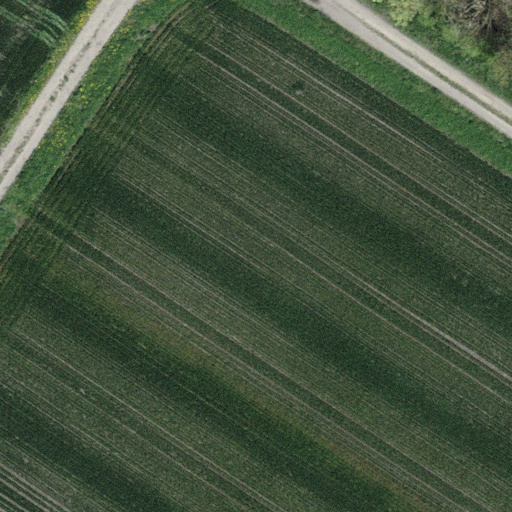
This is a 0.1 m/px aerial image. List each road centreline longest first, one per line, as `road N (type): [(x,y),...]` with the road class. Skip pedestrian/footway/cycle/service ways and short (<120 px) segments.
road 1 (track): [(305,0),(511,137)]
road 2 (track): [(0,176),(115,0)]
